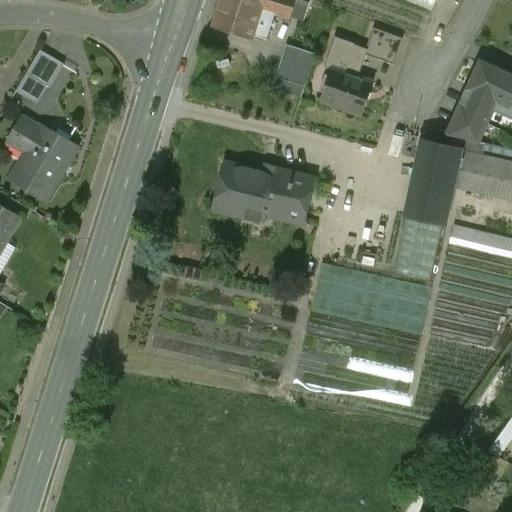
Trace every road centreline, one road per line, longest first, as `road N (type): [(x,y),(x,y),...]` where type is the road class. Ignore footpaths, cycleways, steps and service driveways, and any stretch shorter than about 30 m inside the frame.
road 1 (secondary): [(169,48),(22,511)]
road 2 (residential): [(169,48),(87,23),(0,14)]
road 3 (residential): [(475,0),(420,114)]
